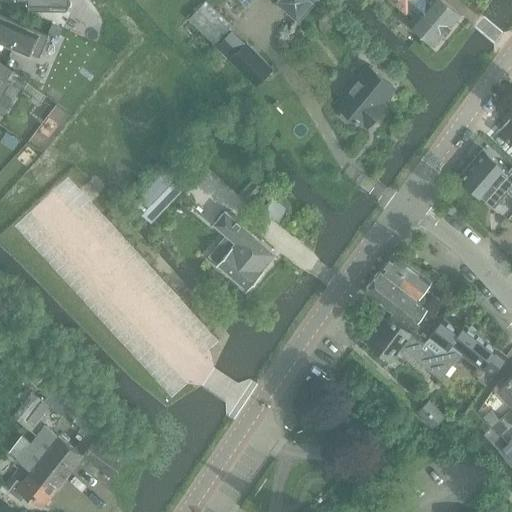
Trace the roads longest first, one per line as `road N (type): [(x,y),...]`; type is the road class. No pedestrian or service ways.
road 1 (residential): [(185,511),(410,189)]
road 2 (residential): [(410,189),(511,56)]
road 3 (residential): [(511,300),(410,189)]
